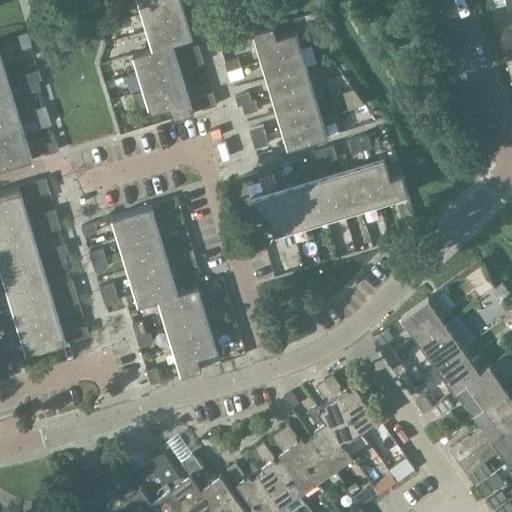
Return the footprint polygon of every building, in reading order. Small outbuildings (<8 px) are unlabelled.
[(138,0),(142,11),(179,0),(138,0)] [(147,28),(187,17),(181,0),(179,0),(142,11),(147,28)] [(172,40),(172,41),(192,35),(187,17),(147,28),(153,46),(172,40)] [(213,19),(211,19),(199,23),(202,32),(215,28),(213,19)] [(261,58),(301,46),(295,28),(276,34),(273,23),(252,29),(261,58)] [(22,47),(30,44),(32,44),(28,31),(18,34),(22,47)] [(177,58),(172,41),(172,40),(153,46),(133,52),(138,70),(177,58)] [(187,55),(200,51),(198,42),(184,46),(187,55)] [(267,76),(306,64),(301,46),(261,58),(267,76)] [(200,51),(187,55),(190,64),(203,60),(200,51)] [(227,69),(241,65),(238,55),(224,59),(227,69)] [(143,87),(183,75),(177,58),(138,70),(143,87)] [(272,93),(312,81),(306,64),(267,76),(272,93)] [(230,78),(243,74),(241,65),(227,69),(230,78)] [(39,68),(25,72),(28,81),(38,78),(42,77),(39,68)] [(0,90),(11,87),(6,70),(0,71),(0,90)] [(193,110),(191,104),(183,75),(143,87),(150,111),(169,105),(172,117),(193,110)] [(38,78),(28,81),(25,82),(27,92),(41,88),(38,78)] [(277,110),(317,98),(312,81),(272,93),(277,110)] [(0,109),(17,104),(11,87),(0,90),(0,109)] [(203,107),(216,103),(212,88),(198,92),(203,107)] [(248,90),(235,94),(238,103),(242,102),(251,99),(248,90)] [(251,99),(242,102),(244,111),(258,107),(255,98),(251,99)] [(282,127),(322,115),(317,98),(277,110),(282,127)] [(0,127),(22,121),(17,104),(0,109),(0,127)] [(35,117),(48,113),(46,104),(32,108),(35,117)] [(38,126),(50,122),(51,122),(48,113),(35,117),(38,126)] [(288,145),(326,134),(328,133),(322,115),(282,127),(288,145)] [(0,146),(27,139),(22,121),(0,127),(0,146)] [(252,137),(266,132),(263,123),(249,127),(252,137)] [(255,145),(268,141),(266,132),(252,137),(255,145)] [(358,135),(362,148),(371,145),(367,132),(358,135)] [(353,151),(362,148),(358,135),(349,137),(353,151)] [(27,139),(0,146),(0,166),(32,156),(27,139)] [(43,143),(46,152),(59,148),(56,139),(43,143)] [(323,145),(327,158),(337,156),(333,142),(323,145)] [(319,161),(327,158),(323,145),(315,148),(319,161)] [(384,155),(366,161),(378,200),(406,192),(407,191),(401,172),(390,176),(384,155)] [(294,173),(304,170),(300,156),(290,159),(294,173)] [(285,176),(294,173),(290,159),(281,162),(285,176)] [(360,205),(378,200),(366,161),(348,166),(360,205)] [(343,211),(360,205),(348,166),(331,171),(343,211)] [(243,173),(246,183),(259,179),(257,169),(243,173)] [(326,216),(343,211),(331,171),(314,177),(326,216)] [(36,195),(49,191),(50,191),(45,175),(32,179),(36,195)] [(309,221),(326,216),(314,177),(297,182),(309,221)] [(291,226),(309,221),(297,182),(280,187),(291,226)] [(0,214),(26,207),(21,189),(19,183),(0,188),(0,214)] [(273,232),(291,226),(280,187),(250,196),(256,216),(268,213),(273,232)] [(157,220),(152,204),(151,202),(112,214),(117,232),(157,220)] [(0,233),(31,224),(26,207),(0,214),(0,233)] [(44,220),(58,216),(55,207),(41,211),(44,220)] [(47,230),(59,226),(61,225),(58,216),(44,220),(47,230)] [(97,229),(95,221),(94,220),(80,225),(83,233),(97,229)] [(122,249),(162,237),(157,220),(117,232),(122,249)] [(0,252),(36,241),(31,224),(0,233),(0,252)] [(128,267),(167,255),(162,237),(122,249),(128,267)] [(0,264),(2,270),(42,259),(36,241),(0,252),(0,264)] [(65,241),(52,245),(55,255),(65,252),(64,251),(68,250),(65,241)] [(91,259),(105,255),(102,247),(89,251),(91,259)] [(54,265),(66,261),(67,261),(65,252),(51,256),(54,265)] [(91,259),(95,270),(108,266),(105,255),(91,259)] [(133,284),(173,272),(167,255),(128,267),(133,284)] [(7,288),(47,276),(42,259),(2,270),(7,288)] [(178,290),(178,289),(173,272),(133,284),(139,302),(158,296),(178,290)] [(12,305),(52,293),(47,276),(7,288),(12,305)] [(65,289),(74,286),(72,278),(71,278),(58,282),(60,291),(65,289)] [(102,293),(115,289),(113,281),(99,285),(102,293)] [(184,307),(203,301),(197,283),(178,289),(178,290),(158,296),(167,325),(187,319),(184,307)] [(74,286),(65,289),(69,303),(79,301),(74,286)] [(102,293),(105,304),(118,300),(115,289),(102,293)] [(41,327),(61,322),(52,293),(12,305),(17,322),(37,316),(41,327)] [(445,320),(428,296),(428,295),(400,314),(418,339),(445,320)] [(172,342),(212,330),(203,301),(184,307),(187,319),(167,325),(172,342)] [(66,340),(61,322),(41,327),(37,316),(17,322),(27,352),(66,340)] [(136,334),(145,331),(142,319),(132,322),(136,334)] [(436,364),(463,345),(445,320),(418,339),(436,364)] [(76,338),(89,334),(89,333),(86,324),(72,328),(75,338),(76,338)] [(182,372),(201,366),(198,354),(217,348),(212,330),(172,342),(182,372)] [(136,334),(139,345),(152,341),(150,331),(145,332),(145,331),(136,334)] [(388,360),(397,354),(388,343),(380,348),(388,360)] [(54,348),(59,372),(74,369),(69,345),(54,348)] [(480,369),(463,345),(436,364),(453,389),(456,387),(480,369)] [(397,354),(388,360),(397,372),(405,366),(397,354)] [(473,411),(507,387),(489,362),(480,369),(456,387),(473,411)] [(150,382),(160,379),(156,366),(146,369),(150,382)] [(354,381),(353,381),(348,385),(346,383),(343,386),(333,372),(325,378),(361,428),(379,415),(354,381)] [(343,440),(344,440),(361,428),(325,378),(317,384),(326,397),(322,400),(325,403),(320,406),(319,407),(343,440)] [(491,436),(511,420),(511,394),(507,387),(473,411),(482,423),(449,446),(458,458),(467,451),(476,445),(491,436)] [(423,410),(432,404),(423,391),(415,397),(423,410)] [(319,407),(320,406),(317,403),(309,409),(318,423),(314,425),(316,428),(310,432),(334,466),(353,453),(344,440),(343,440),(319,407)] [(442,415),(450,427),(459,421),(450,409),(442,415)] [(511,420),(491,436),(476,445),(467,451),(458,458),(466,470),(484,457),(499,447),(507,459),(508,460),(511,456),(511,420)] [(310,432),(308,433),(305,436),(303,433),(299,436),(290,422),(281,428),(317,478),(334,466),(310,432)] [(299,491),(317,478),(281,428),(273,434),(282,447),(279,450),(281,453),(276,456),(275,457),(299,491)] [(265,440),(255,446),(265,460),(261,462),(263,465),(257,469),(282,503),(287,511),(305,499),(299,491),(275,457),(276,456),(265,440)] [(191,471),(190,471),(186,474),(179,473),(163,450),(152,458),(191,511),(212,511),(217,509),(191,471)] [(220,470),(219,470),(209,473),(193,451),(182,459),(190,471),(191,471),(217,509),(219,511),(243,511),(248,509),(220,470)] [(191,511),(152,458),(142,466),(158,488),(156,495),(152,498),(151,498),(161,511),(191,511)] [(268,511),(282,503),(257,469),(252,473),(250,470),(246,473),(236,460),(227,466),(259,511),(268,511)] [(161,511),(151,498),(152,498),(141,482),(135,487),(130,486),(114,463),(103,471),(132,511),(161,511)] [(101,511),(132,511),(103,471),(92,479),(108,501),(107,507),(101,511)] [(475,482),(483,494),(492,488),(483,476),(475,482)]
